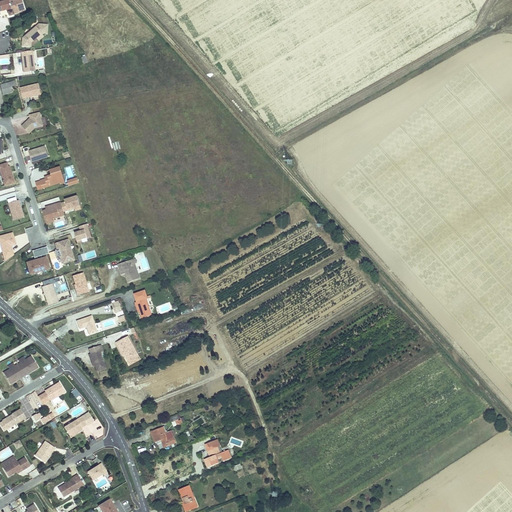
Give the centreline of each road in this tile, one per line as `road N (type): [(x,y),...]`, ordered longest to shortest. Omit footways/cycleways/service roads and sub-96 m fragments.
road 1 (track): [(133,0),(511,421)]
road 2 (track): [(110,419),(230,370),(247,382),(283,476),(319,478)]
road 3 (track): [(230,370),(216,323),(355,246)]
road 4 (residential): [(0,502),(118,434)]
road 5 (residential): [(0,122),(14,138),(38,238)]
